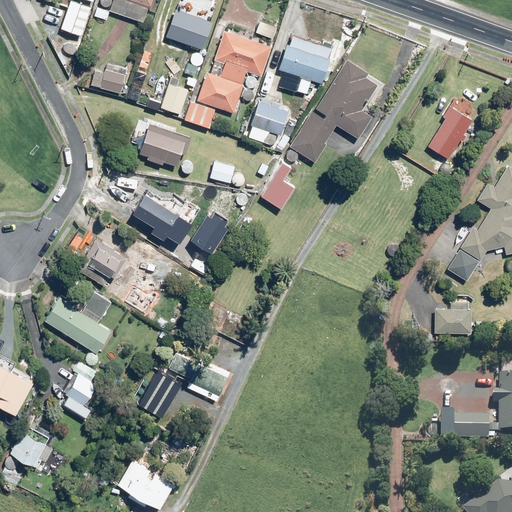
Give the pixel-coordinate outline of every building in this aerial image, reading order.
[(153,0),(113,0),(110,11),(143,23),(148,7),(151,8),(153,0)] [(70,1),(61,29),(83,36),(83,38),(92,8),(70,1)] [(213,11),(191,3),(189,9),(211,17),(213,11)] [(109,12),(97,8),(95,15),(107,19),(109,12)] [(167,37),(203,49),(212,22),(176,10),(167,37)] [(261,21),(256,32),(273,38),(277,27),(261,21)] [(335,32),(330,28),(326,33),(331,36),(335,32)] [(213,66),(244,77),(246,71),(261,76),(271,46),(225,31),(213,66)] [(279,70),(322,84),(330,59),(287,45),(279,70)] [(151,52),(143,50),(138,73),(146,75),(151,52)] [(203,55),(192,51),(185,73),(196,76),(203,55)] [(131,57),(129,63),(137,66),(138,60),(131,57)] [(290,146),(315,162),(327,144),(325,142),(336,125),(358,139),(372,117),(361,110),(377,85),(365,77),(368,73),(347,60),(316,109),(327,116),(325,120),(312,111),(290,146)] [(100,88),(120,94),(126,75),(124,74),(126,69),(107,64),(106,70),(105,70),(104,73),(95,71),(92,85),(100,87),(100,88)] [(242,84),(244,77),(213,66),(210,73),(208,72),(198,101),(234,114),(244,85),(242,84)] [(259,78),(249,75),(242,100),(252,103),(259,78)] [(181,114),(189,91),(177,86),(179,79),(171,76),(161,107),(181,114)] [(150,97),(130,89),(127,99),(146,106),(150,97)] [(215,110),(191,102),(185,120),(208,128),(215,110)] [(289,112),(259,102),(251,126),(256,127),(254,133),(265,138),(267,134),(272,136),(273,133),(280,136),(289,112)] [(469,122),(447,108),(440,118),(442,120),(424,148),(444,161),(457,142),(459,144),(463,137),(461,136),(469,122)] [(150,124),(140,154),(149,157),(148,160),(163,165),(163,162),(177,167),(182,153),(186,154),(190,140),(190,138),(150,124)] [(190,160),(189,160),(188,160),(186,160),(185,161),(184,162),(183,163),(182,164),(182,165),(181,167),(181,168),(181,170),(182,171),(183,172),(183,173),(184,174),(186,175),(187,176),(188,176),(190,176),(191,176),(193,175),(194,175),(195,174),(196,173),(197,172),(197,170),(198,169),(198,168),(198,166),(197,165),(196,164),(196,162),(195,161),(193,161),(192,160),(191,160),(190,160)] [(211,178),(230,183),(231,178),(241,181),(243,174),(233,171),(235,167),(215,161),(211,178)] [(261,197),(281,209),(295,188),(283,181),(291,168),(283,163),(261,197)] [(471,228),(459,248),(479,260),(485,250),(503,246),(505,255),(511,252),(511,169),(506,166),(494,186),(486,182),(475,199),(489,209),(476,231),(471,228)] [(182,211),(148,190),(139,203),(135,200),(130,208),(134,211),(127,222),(148,235),(150,232),(164,241),(166,238),(180,245),(192,226),(178,216),(182,211)] [(209,216),(192,241),(213,255),(229,232),(224,229),(228,223),(215,215),(212,219),(209,216)] [(241,224),(248,228),(252,222),(245,218),(241,224)] [(114,252),(96,240),(92,247),(89,245),(85,251),(88,254),(84,260),(81,258),(77,264),(80,266),(78,270),(104,286),(108,279),(112,282),(127,259),(121,255),(123,253),(116,249),(114,252)] [(477,262),(457,250),(446,269),(465,281),(477,262)] [(474,271),(475,280),(484,279),(483,270),(474,271)] [(116,297),(135,309),(137,305),(142,309),(149,297),(145,294),(147,291),(128,279),(116,297)] [(45,321),(96,354),(110,332),(97,324),(111,303),(94,292),(85,306),(76,300),(73,305),(59,297),(56,302),(55,301),(52,306),(53,307),(45,321)] [(469,310),(433,309),(433,332),(469,334),(469,310)] [(152,322),(157,316),(152,313),(147,319),(152,322)] [(167,322),(160,317),(156,323),(163,328),(167,322)] [(482,321),(473,322),(473,332),(482,332),(482,321)] [(168,335),(162,331),(159,336),(164,340),(168,335)] [(430,335),(422,335),(422,343),(430,343),(430,335)] [(170,337),(163,346),(169,349),(175,340),(170,337)] [(191,360),(177,354),(169,369),(184,375),(191,360)] [(0,407),(15,416),(33,385),(10,371),(14,364),(0,356),(0,407)] [(187,387),(216,401),(230,372),(201,358),(187,387)] [(455,411),(454,435),(489,436),(489,428),(499,428),(499,426),(511,426),(511,370),(500,370),(500,386),(494,386),(494,399),(499,399),(499,422),(489,421),(489,412),(455,411)] [(159,372),(140,405),(164,419),(184,386),(159,372)] [(67,395),(83,405),(87,407),(98,389),(95,387),(97,384),(79,373),(78,375),(75,373),(63,391),(67,394),(67,395)] [(37,468),(42,460),(38,458),(45,446),(45,445),(49,438),(27,425),(23,433),(11,453),(37,468)] [(183,440),(176,436),(172,442),(179,446),(183,440)] [(70,456),(68,454),(65,455),(63,458),(64,461),(67,463),(70,462),(72,459),(70,456)] [(118,485),(160,509),(174,485),(156,474),(152,481),(147,478),(151,471),(132,460),(118,485)] [(72,469),(65,464),(61,470),(69,474),(72,469)] [(0,476),(0,477),(15,485),(19,477),(19,473),(5,466),(0,476)] [(463,505),(468,511),(511,511),(511,477),(511,479),(499,477),(463,505)]
